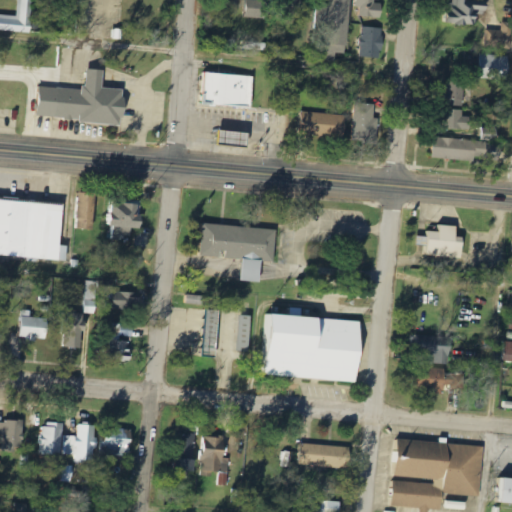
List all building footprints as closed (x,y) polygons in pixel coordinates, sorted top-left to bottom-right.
[(0,31),(32,33),(33,0),(18,0),(18,16),(0,15),(0,31)] [(266,19),(266,0),(248,0),(248,18),(266,19)] [(348,0),(317,0),(315,52),(346,54),(348,0)] [(357,0),(357,7),(361,7),(360,17),(383,19),(384,0),(357,0)] [(488,1),(467,0),(466,0),(453,0),(453,5),(446,4),(446,24),(478,25),(478,14),(487,14),(488,1)] [(486,49),(511,49),(511,39),(511,22),(502,23),(502,30),(487,30),(486,49)] [(360,57),(382,58),(383,28),(361,27),(360,57)] [(509,80),(510,56),(481,55),(480,79),(509,80)] [(53,119),(120,125),(123,90),(100,88),(102,71),(85,70),(83,90),(56,88),(53,119)] [(250,77),(203,72),(199,104),(247,108),(250,77)] [(465,81),(447,81),(447,106),(465,106),(465,81)] [(0,109),(38,111),(39,92),(0,90),(0,109)] [(377,104),(353,104),(353,142),(376,143),(377,104)] [(471,117),(463,117),(463,111),(447,110),(447,129),(471,130),(471,117)] [(344,137),(345,114),(301,114),(300,137),(344,137)] [(497,129),(482,129),(482,141),(497,141),(497,129)] [(215,145),(244,149),(246,133),(217,130),(215,145)] [(432,158),(500,162),(501,143),(433,139),(432,158)] [(97,194),(79,193),(77,230),(95,231),(97,194)] [(59,245),(61,204),(0,200),(0,257),(64,262),(65,246),(59,245)] [(141,201),(108,201),(109,226),(111,226),(111,237),(132,237),(132,229),(142,229),(141,201)] [(241,259),(239,281),(256,282),(257,261),(271,262),(273,229),(199,224),(197,256),(241,259)] [(463,260),(465,243),(457,242),(459,228),(442,225),(441,233),(427,231),(426,239),(419,238),(418,245),(430,246),(428,255),(463,260)] [(85,310),(95,310),(96,282),(86,282),(85,310)] [(134,293),(112,293),(111,301),(108,301),(108,308),(133,309),(134,293)] [(205,297),(187,296),(187,305),(205,305),(205,297)] [(212,356),(215,311),(203,311),(201,356),(212,356)] [(62,348),(83,349),(84,313),(63,313),(62,348)] [(354,383),(359,321),(263,315),(258,376),(354,383)] [(245,351),(247,317),(237,316),(235,350),(245,351)] [(20,338),(46,342),(48,320),(22,317),(20,338)] [(133,338),(134,326),(108,324),(107,337),(108,337),(107,359),(129,361),(131,343),(120,342),(120,337),(133,338)] [(448,337),(416,336),(415,364),(452,366),(453,347),(448,347),(448,337)] [(511,362),(511,342),(504,342),(503,362),(511,362)] [(445,393),(445,388),(464,389),(464,375),(446,375),(446,369),(417,368),(416,392),(445,393)] [(0,421),(0,444),(3,444),(3,452),(23,452),(23,422),(0,421)] [(62,456),(63,424),(43,423),(42,455),(62,456)] [(96,426),(78,425),(78,437),(63,436),(62,455),(76,455),(76,462),(95,463),(96,426)] [(129,439),(129,430),(106,429),(105,453),(132,454),(132,439),(129,439)] [(197,436),(179,435),(177,471),(195,472),(197,436)] [(203,438),(201,471),(224,472),(226,439),(203,438)] [(479,446),(393,440),(390,479),(388,506),(438,510),(439,493),(476,496),(479,446)] [(297,444),(296,465),(345,468),(347,448),(297,444)] [(59,480),(73,479),(72,466),(59,467),(59,480)] [(511,477),(500,477),(498,503),(511,504),(511,477)] [(323,511),(340,511),(341,503),(324,502),(323,511)]
